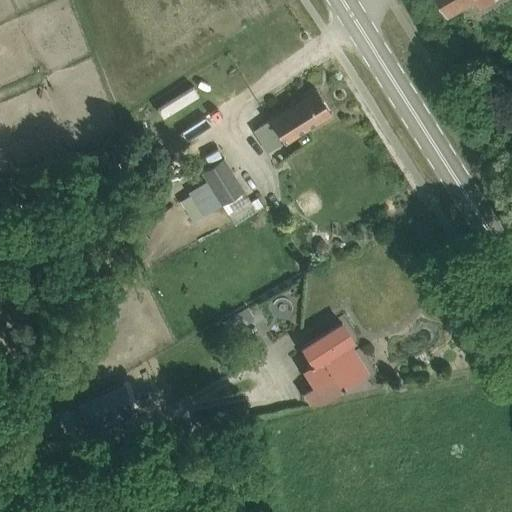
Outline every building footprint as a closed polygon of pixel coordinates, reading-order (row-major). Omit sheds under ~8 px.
[(439,0),(448,15),(457,10),(473,0),(475,0),(480,9),(495,0),(439,0)] [(317,89),(270,119),(284,141),(331,112),(317,89)] [(201,171),(209,183),(203,187),(210,199),(216,195),(227,212),(232,208),(227,200),(244,190),(224,157),(201,171)] [(323,240),(319,240),(316,243),(316,246),(318,249),(322,250),(325,249),(327,246),(326,243),(323,240)] [(228,317),(236,330),(255,318),(247,305),(228,317)] [(309,402),(323,398),(368,371),(351,341),(353,340),(342,322),(303,346),(312,362),(310,363),(311,365),(305,369),(314,385),(303,392),(309,402)] [(123,383),(79,403),(90,428),(134,409),(123,383)]
